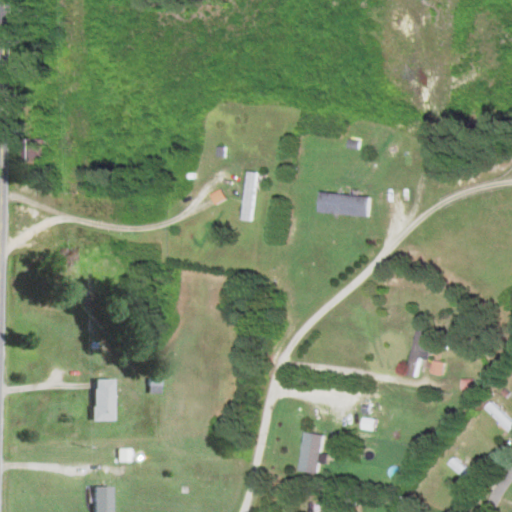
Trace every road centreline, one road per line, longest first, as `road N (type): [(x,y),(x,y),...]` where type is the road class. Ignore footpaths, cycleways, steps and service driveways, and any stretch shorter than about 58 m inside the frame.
road 1 (residential): [(243,511),(287,351),(312,319),(404,243),(428,193),(440,130)]
road 2 (residential): [(0,329),(8,0)]
